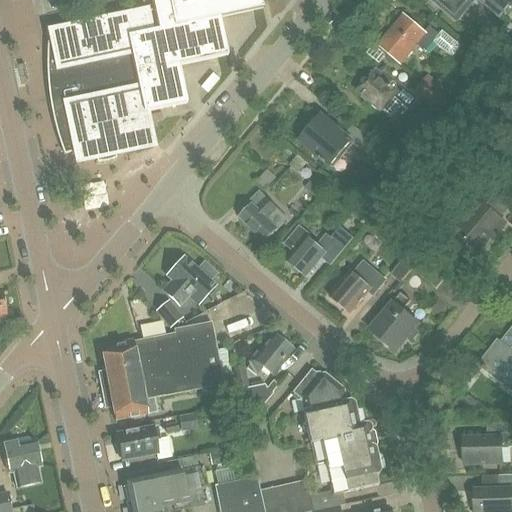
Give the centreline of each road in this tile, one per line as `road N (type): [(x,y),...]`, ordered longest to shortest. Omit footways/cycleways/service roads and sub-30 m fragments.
road 1 (residential): [(401,394),(159,196)]
road 2 (tertiary): [(53,318),(0,65)]
road 3 (residential): [(159,196),(324,0)]
road 4 (tertiary): [(93,511),(53,318)]
road 5 (residential): [(511,258),(401,394)]
road 6 (residential): [(53,318),(159,196)]
road 7 (residential): [(429,511),(401,394)]
